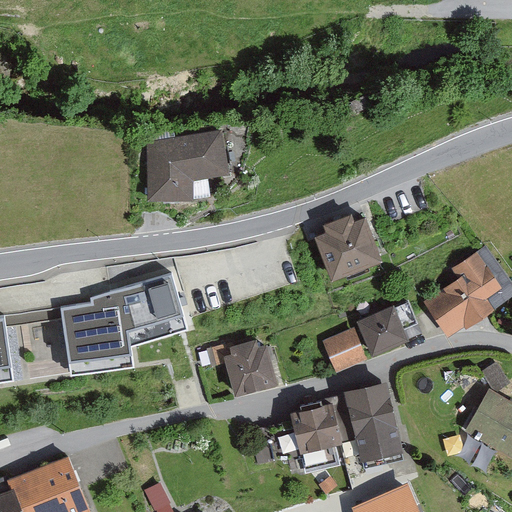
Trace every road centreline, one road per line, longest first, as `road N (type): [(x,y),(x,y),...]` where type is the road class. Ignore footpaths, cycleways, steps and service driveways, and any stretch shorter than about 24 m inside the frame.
road 1 (tertiary): [(511,132),(271,223),(0,264)]
road 2 (residential): [(0,459),(245,404),(459,339),(511,345)]
